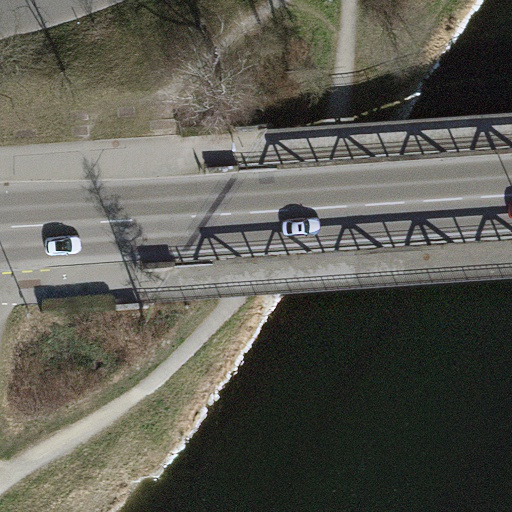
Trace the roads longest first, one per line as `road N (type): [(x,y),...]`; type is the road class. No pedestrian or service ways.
road 1 (track): [(0,484),(140,394),(247,287),(339,124),(351,0)]
road 2 (primary): [(0,230),(511,196)]
